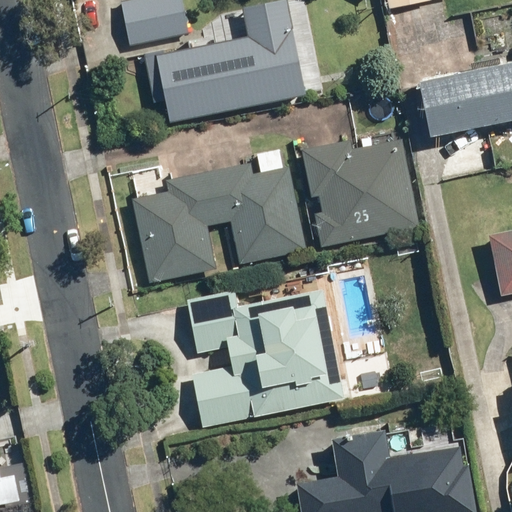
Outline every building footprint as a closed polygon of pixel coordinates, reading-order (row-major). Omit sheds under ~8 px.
[(122,0),(120,1),(130,47),(190,34),(182,0),(122,0)] [(166,101),(170,121),(309,95),(291,0),(251,0),(241,2),(247,36),(142,55),(151,103),(166,101)] [(387,0),(389,9),(430,1),(429,0),(387,0)] [(511,63),(422,80),(433,134),(511,119),(511,63)] [(313,214),(320,247),(417,227),(399,139),(354,148),(352,139),(300,150),(309,197),(318,195),(322,212),(313,214)] [(131,199),(147,283),(215,270),(207,226),(230,222),(238,264),(306,251),(289,166),(253,173),(251,161),(165,178),(168,191),(131,199)] [(511,292),(511,228),(489,234),(502,295),(511,292)] [(190,374),(201,427),(345,398),(322,288),(237,305),(234,290),(184,300),(195,354),(229,347),(233,366),(190,374)] [(296,481),(300,511),(398,511),(389,452),(386,429),(332,437),(338,475),(296,481)] [(389,452),(398,511),(413,511),(419,511),(438,511),(478,506),(471,460),(465,461),(462,441),(389,452)] [(6,447),(0,448),(0,501),(27,496),(23,471),(11,473),(6,447)]
